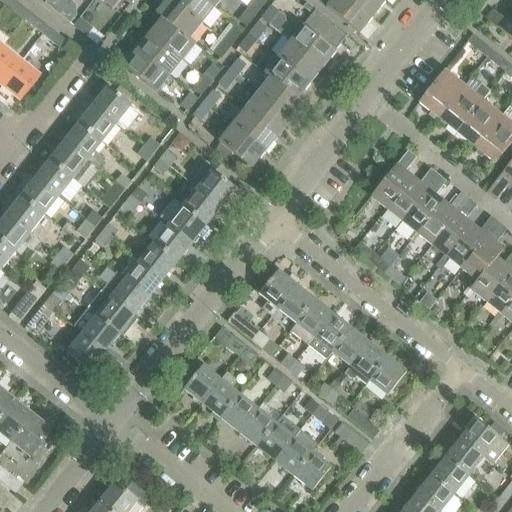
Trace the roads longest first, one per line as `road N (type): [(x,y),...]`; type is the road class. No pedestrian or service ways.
road 1 (residential): [(110,421),(272,218)]
road 2 (residential): [(459,367),(272,218)]
road 3 (residential): [(511,227),(362,97)]
road 4 (residential): [(342,511),(459,367)]
road 5 (residential): [(272,218),(362,97)]
road 6 (residential): [(110,421),(226,511)]
road 7 (residential): [(110,421),(0,335)]
road 8 (residential): [(362,97),(438,0)]
